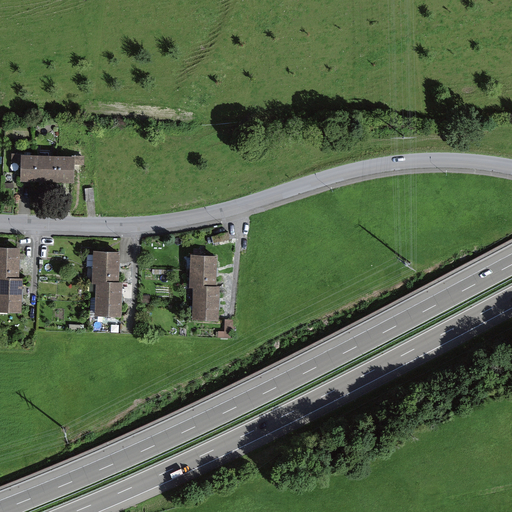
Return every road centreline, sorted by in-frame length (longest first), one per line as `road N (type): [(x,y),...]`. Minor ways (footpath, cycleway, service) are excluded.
road 1 (motorway): [(511,264),(184,431),(0,510)]
road 2 (tertiary): [(0,222),(148,224),(373,166),(452,160),(511,167)]
road 3 (motorway): [(76,511),(511,296)]
